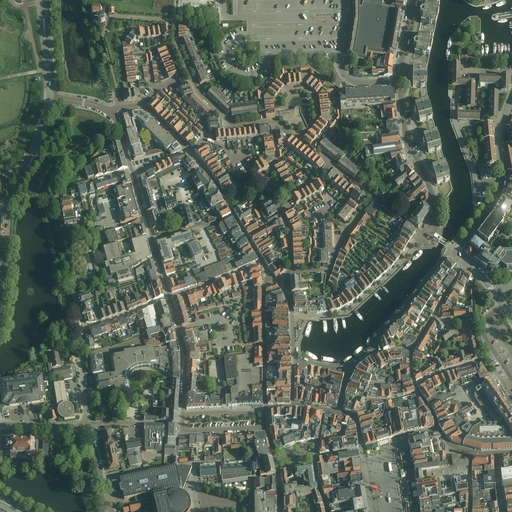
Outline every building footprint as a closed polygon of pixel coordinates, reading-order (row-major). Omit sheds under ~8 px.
[(387,53),(395,9),(395,8),(382,5),(382,0),(362,0),(362,7),(359,7),(359,23),(356,39),(353,56),(366,58),(368,50),(387,53)] [(421,18),(421,22),(435,25),(439,6),(425,3),(424,7),(422,7),(422,9),(422,10),(420,11),(420,13),(421,15),(420,17),(421,18)] [(215,14),(216,6),(208,6),(208,7),(203,6),(203,7),(199,7),(199,6),(190,6),(190,13),(215,14)] [(93,24),(98,24),(98,23),(97,23),(97,22),(97,21),(97,20),(98,19),(99,18),(100,17),(101,17),(101,14),(101,7),(92,7),(92,8),(91,8),(92,11),(93,14),(92,14),(92,20),(93,24)] [(352,22),(349,38),(356,39),(359,23),(359,7),(352,7),(352,22)] [(395,8),(395,9),(387,53),(393,54),(394,51),(395,46),(396,47),(401,17),(402,12),(401,12),(401,10),(395,9),(395,8)] [(102,17),(101,17),(100,17),(99,18),(98,19),(97,20),(97,21),(97,22),(97,23),(98,23),(98,24),(98,25),(99,25),(100,26),(101,26),(102,26),(103,26),(104,26),(105,25),(106,24),(106,23),(107,23),(107,22),(107,21),(107,20),(106,19),(105,18),(104,17),(103,17),(102,17)] [(168,27),(160,28),(161,36),(170,35),(168,27)] [(145,30),(137,31),(138,38),(138,39),(146,38),(145,30)] [(129,33),(126,37),(133,42),(136,38),(131,34),(129,33)] [(427,56),(429,57),(433,37),(418,34),(417,38),(416,39),(415,41),(414,43),(414,44),(414,46),(414,47),(414,49),(415,50),(414,54),(415,54),(423,55),(427,56)] [(123,41),(125,43),(130,47),(133,42),(126,37),(123,41)] [(182,41),(181,41),(183,46),(188,44),(187,42),(190,40),(189,38),(182,38),(182,41)] [(347,55),(353,56),(356,39),(349,38),(346,53),(347,53),(347,55)] [(183,46),(186,51),(196,47),(194,42),(191,43),(190,40),(187,42),(188,44),(183,46)] [(157,49),(159,54),(167,51),(165,46),(157,49)] [(186,51),(188,56),(198,52),(196,47),(186,51)] [(130,48),(123,49),(124,57),(133,56),(132,48),(130,48)] [(159,54),(161,59),(169,56),(167,51),(159,54)] [(188,56),(190,61),(200,56),(198,52),(188,56)] [(161,59),(163,64),(171,60),(169,56),(161,59)] [(190,61),(192,65),(202,61),(200,56),(190,61)] [(163,64),(165,69),(173,65),(171,60),(163,64)] [(192,65),(194,70),(204,66),(202,61),(192,65)] [(165,69),(167,73),(175,70),(173,65),(165,69)] [(194,70),(196,75),(206,71),(204,66),(194,70)] [(426,88),(426,69),(425,69),(421,69),(415,69),(413,69),(413,75),(413,77),(410,77),(410,76),(410,80),(410,79),(413,79),(412,87),(417,87),(421,88),(426,88)] [(177,75),(175,70),(167,73),(169,78),(177,75)] [(196,75),(198,80),(208,75),(206,71),(196,75)] [(306,74),(301,75),(302,82),(304,82),(305,82),(310,76),(307,75),(307,74),(306,74)] [(210,80),(208,75),(198,80),(200,85),(207,82),(209,81),(210,80)] [(310,76),(305,82),(304,83),(308,87),(314,80),(310,76)] [(501,85),(500,92),(508,93),(508,87),(510,87),(510,84),(510,76),(501,76),(501,77),(501,85)] [(277,80),(274,84),(281,90),(284,86),(277,80)] [(314,80),(308,87),(312,90),(318,83),(314,80)] [(318,83),(312,90),(316,93),(322,86),(318,83)] [(178,88),(180,94),(190,89),(187,84),(184,86),(178,88)] [(274,84),(271,88),(277,94),(281,90),(274,84)] [(207,95),(210,98),(218,90),(214,87),(207,95)] [(271,88),(267,92),(273,97),(274,98),(277,94),(271,88)] [(367,107),(383,106),(395,104),(393,88),(345,91),(345,95),(339,96),(341,111),(367,110),(367,107)] [(190,89),(180,94),(182,98),(191,94),(190,89)] [(139,90),(131,91),(132,100),(141,99),(140,95),(139,90)] [(218,90),(210,98),(214,102),(222,94),(218,90)] [(124,101),(132,100),(131,91),(123,93),(124,101)] [(267,92),(264,97),(264,100),(272,99),(272,98),(273,97),(267,92)] [(191,94),(182,98),(186,103),(193,96),(191,94)] [(222,94),(214,102),(218,106),(226,98),(222,94)] [(186,103),(190,106),(198,99),(194,95),(193,96),(186,103)] [(159,104),(153,98),(147,105),(153,110),(159,104)] [(226,98),(218,106),(222,109),(228,103),(229,101),(226,98)] [(190,106),(194,110),(202,102),(198,99),(190,106)] [(427,120),(432,119),(427,101),(414,104),(416,108),(417,112),(414,112),(415,115),(417,115),(420,122),(423,121),(427,120)] [(194,110),(198,114),(206,106),(202,102),(194,110)] [(228,103),(222,109),(227,115),(229,113),(231,113),(230,106),(228,103)] [(165,110),(159,104),(153,110),(159,116),(165,110)] [(201,117),(203,115),(209,109),(206,106),(198,114),(201,117)] [(203,115),(206,118),(213,117),(213,114),(213,113),(209,109),(203,115)] [(169,113),(165,110),(159,116),(162,120),(169,113)] [(266,114),(266,115),(266,119),(275,118),(274,110),(265,111),(268,111),(268,114),(266,114)] [(134,161),(136,160),(146,158),(145,155),(142,156),(141,151),(143,151),(142,149),(140,150),(139,146),(141,146),(141,144),(139,145),(138,141),(140,141),(139,139),(137,140),(136,136),(138,136),(138,134),(136,134),(135,131),(137,130),(136,129),(134,129),(134,126),(136,125),(135,124),(133,125),(132,121),(137,119),(141,122),(139,124),(140,125),(142,123),(144,125),(141,128),(143,130),(145,129),(148,132),(146,134),(148,136),(150,134),(153,137),(151,139),(153,141),(155,139),(158,142),(156,144),(158,146),(160,144),(165,149),(163,150),(166,152),(168,150),(171,147),(173,149),(177,145),(152,119),(142,111),(134,112),(132,112),(121,115),(126,132),(125,133),(129,149),(130,148),(134,161)] [(172,117),(169,113),(162,120),(166,123),(172,117)] [(330,115),(322,115),(323,117),(322,118),(328,123),(330,120),(330,115)] [(178,122),(172,117),(166,123),(172,129),(178,122)] [(328,123),(322,118),(321,118),(318,121),(325,127),(328,123)] [(318,121),(315,125),(322,131),(325,127),(318,121)] [(184,128),(178,122),(172,129),(178,135),(184,128)] [(384,132),(388,131),(399,131),(398,126),(397,122),(386,123),(387,130),(384,130),(383,131),(384,131),(384,132)] [(492,124),(482,125),(484,139),(485,139),(494,138),(492,124)] [(315,125),(312,129),(319,134),(322,131),(315,125)] [(260,136),(266,135),(269,135),(268,126),(259,127),(259,128),(260,131),(260,136)] [(184,128),(178,135),(182,138),(188,132),(184,128)] [(312,129),(306,136),(313,142),(319,134),(312,129)] [(279,145),(284,144),(290,136),(288,135),(287,137),(282,133),(282,131),(275,131),(276,142),(278,142),(279,145)] [(182,138),(184,141),(188,144),(194,137),(191,134),(188,132),(182,138)] [(435,151),(441,150),(436,132),(423,135),(424,140),(425,143),(423,143),(423,146),(424,146),(426,146),(428,153),(432,152),(435,151)] [(381,135),(379,135),(379,138),(381,138),(382,146),(401,143),(399,135),(389,136),(383,137),(381,137),(381,135)] [(290,136),(284,144),(288,147),(294,140),(290,136)] [(310,146),(312,143),(313,142),(306,136),(303,140),(310,146)] [(318,148),(322,151),(329,142),(325,139),(318,148)] [(294,140),(288,147),(292,151),(298,143),(294,140)] [(274,150),(273,142),(264,143),(265,151),(274,150)] [(322,151),(327,154),(333,145),(329,142),(322,151)] [(114,149),(115,155),(123,153),(120,143),(111,145),(112,149),(114,149)] [(302,146),(298,143),(292,151),(296,154),(302,146)] [(373,156),(382,155),(390,154),(402,151),(401,143),(382,146),(372,147),(365,148),(365,149),(366,157),(373,156)] [(209,144),(195,153),(198,156),(211,149),(209,144)] [(180,149),(177,145),(173,149),(171,147),(168,150),(171,155),(180,151),(180,149)] [(327,154),(331,157),(337,149),(333,145),(327,154)] [(302,146),(296,154),(300,157),(306,149),(302,146)] [(211,149),(198,156),(202,160),(208,156),(211,154),(212,153),(211,148),(211,149)] [(306,149),(300,157),(304,160),(310,152),(306,149)] [(331,157),(335,161),(341,152),(337,149),(331,157)] [(98,155),(97,151),(89,159),(92,161),(98,155)] [(202,160),(204,163),(214,158),(213,155),(216,154),(215,151),(212,153),(211,154),(208,156),(202,160)] [(392,160),(395,159),(403,156),(402,151),(390,154),(382,155),(384,155),(385,157),(390,156),(392,160)] [(310,152),(304,160),(308,163),(314,156),(310,152)] [(335,161),(339,164),(344,157),(346,155),(341,152),(335,161)] [(123,153),(115,155),(112,156),(113,159),(109,160),(110,165),(125,161),(123,153)] [(177,157),(171,159),(174,166),(174,167),(175,167),(179,165),(179,163),(183,162),(184,163),(183,164),(187,169),(189,167),(192,170),(196,166),(194,163),(191,160),(190,159),(186,154),(177,157)] [(495,154),(486,155),(487,164),(496,163),(495,154)] [(314,156),(308,163),(312,167),(318,159),(314,156)] [(396,162),(398,167),(406,163),(403,156),(395,159),(392,160),(394,163),(396,162)] [(337,166),(341,169),(348,160),(344,157),(339,164),(337,166)] [(98,161),(100,166),(100,168),(102,167),(107,166),(108,169),(111,168),(110,165),(109,160),(108,158),(100,160),(98,161)] [(204,163),(207,167),(216,162),(220,161),(219,160),(218,158),(215,160),(214,158),(204,163)] [(153,168),(153,169),(156,174),(155,174),(156,175),(174,166),(171,159),(169,160),(153,168)] [(318,159),(312,167),(316,170),(318,168),(320,165),(322,162),(318,159)] [(265,160),(258,164),(262,171),(269,167),(267,164),(265,160)] [(341,169),(345,172),(352,163),(348,160),(341,169)] [(127,168),(125,161),(110,165),(111,168),(112,173),(127,168)] [(283,166),(281,161),(273,166),(276,170),(283,166)] [(216,162),(207,167),(210,172),(219,166),(216,162)] [(345,172),(349,175),(356,167),(352,163),(345,172)] [(395,175),(397,178),(410,168),(406,163),(398,167),(396,168),(399,172),(395,175)] [(447,181),(450,181),(445,163),(432,166),(434,174),(432,175),(432,174),(431,175),(432,178),(433,177),(432,177),(435,177),(437,184),(439,184),(445,182),(447,181)] [(262,171),(258,164),(250,168),(252,170),(255,176),(262,171)] [(95,178),(103,176),(101,171),(103,171),(102,167),(100,168),(100,166),(92,168),(95,178)] [(103,176),(112,173),(111,168),(108,169),(107,166),(102,167),(103,171),(101,171),(103,176)] [(219,166),(210,172),(213,175),(220,171),(219,168),(221,167),(220,166),(219,166)] [(283,166),(276,170),(278,175),(286,170),(283,166)] [(360,170),(356,167),(349,175),(353,179),(360,170)] [(88,180),(94,178),(91,168),(85,170),(87,176),(86,177),(86,179),(87,179),(88,180)] [(141,175),(137,177),(138,181),(139,181),(140,184),(139,184),(141,190),(142,192),(151,189),(152,189),(150,189),(149,188),(148,182),(147,182),(147,181),(149,179),(149,180),(154,177),(154,175),(155,174),(156,174),(153,169),(153,168),(151,170),(150,169),(145,172),(146,172),(141,175)] [(404,182),(406,180),(414,174),(410,168),(397,178),(393,181),(397,187),(398,186),(404,181),(404,182)] [(183,169),(176,174),(178,178),(185,173),(183,169)] [(220,171),(213,175),(216,181),(225,175),(223,173),(225,172),(223,169),(220,171)] [(192,176),(191,176),(194,183),(195,182),(196,184),(195,185),(198,190),(211,182),(208,179),(207,178),(203,173),(200,170),(192,176)] [(286,170),(278,175),(281,179),(289,175),(286,170)] [(331,171),(326,178),(332,183),(337,177),(338,176),(331,171)] [(128,173),(120,176),(122,181),(130,179),(128,173)] [(408,187),(411,184),(414,182),(415,182),(416,181),(415,181),(418,178),(414,173),(414,174),(406,180),(409,183),(405,186),(407,188),(408,187)] [(225,176),(225,175),(216,181),(220,186),(230,180),(229,178),(228,178),(226,175),(225,176)] [(289,175),(281,179),(285,186),(293,182),(289,175)] [(120,176),(112,178),(114,185),(121,182),(122,182),(122,181),(120,176)] [(341,180),(337,177),(332,183),(330,185),(334,188),(341,180)] [(112,178),(104,181),(106,188),(114,185),(112,178)] [(411,184),(408,187),(413,191),(415,189),(422,183),(418,178),(415,181),(416,181),(415,182),(414,182),(411,184)] [(122,187),(131,184),(132,184),(130,179),(122,181),(122,182),(121,182),(122,186),(122,187)] [(232,182),(230,180),(220,186),(223,191),(231,186),(229,184),(232,182)] [(345,183),(341,180),(334,188),(338,191),(345,183)] [(97,190),(106,188),(104,181),(95,184),(97,190)] [(319,181),(312,185),(317,193),(324,189),(319,181)] [(211,182),(197,190),(198,192),(202,190),(206,198),(205,198),(206,198),(217,192),(211,182)] [(349,186),(345,183),(338,191),(342,194),(344,192),(349,186)] [(413,191),(399,201),(404,205),(416,200),(416,199),(421,197),(427,195),(427,194),(422,183),(415,189),(413,191)] [(120,224),(141,218),(138,207),(137,207),(134,196),(135,196),(131,184),(122,187),(122,186),(114,188),(115,189),(118,200),(117,201),(120,212),(117,213),(120,224)] [(91,185),(86,186),(89,198),(91,197),(92,200),(96,199),(95,196),(93,187),(92,185),(91,185)] [(312,185),(308,188),(312,196),(317,193),(312,185)] [(351,192),(353,190),(354,189),(349,185),(349,186),(344,192),(348,195),(351,192)] [(85,187),(78,189),(80,196),(82,203),(83,202),(83,201),(85,201),(84,197),(88,196),(85,187)] [(308,188),(303,190),(308,198),(312,196),(308,188)] [(67,192),(63,197),(63,199),(70,198),(72,198),(71,197),(78,195),(79,197),(80,196),(78,189),(70,191),(67,192)] [(142,192),(144,199),(155,196),(153,196),(151,189),(142,192)] [(303,190),(299,193),(303,201),(308,198),(303,190)] [(351,198),(355,201),(357,203),(362,196),(355,190),(355,192),(353,194),(350,197),(351,198)] [(206,198),(201,201),(207,212),(211,209),(224,202),(223,202),(221,198),(220,196),(217,192),(206,198)] [(299,193),(292,197),(296,205),(303,201),(299,193)] [(511,196),(505,193),(503,199),(511,204),(511,203),(511,196)] [(423,202),(424,204),(430,203),(427,194),(427,195),(421,197),(422,199),(420,200),(421,203),(423,202)] [(155,196),(144,199),(146,206),(156,202),(155,196)] [(169,198),(172,208),(178,207),(175,197),(170,199),(169,198)] [(169,198),(164,199),(167,210),(172,208),(169,198)] [(273,206),(269,198),(265,200),(261,203),(265,210),(273,206)] [(62,207),(73,205),(78,204),(77,201),(70,203),(70,199),(61,200),(62,207)] [(499,206),(494,212),(504,218),(506,214),(507,215),(508,213),(508,214),(509,212),(510,210),(509,210),(511,204),(503,199),(499,206)] [(351,201),(348,206),(354,211),(358,207),(356,205),(353,203),(351,201)] [(364,213),(368,215),(374,218),(383,207),(374,201),(364,213)] [(156,202),(146,206),(147,212),(157,210),(155,203),(157,203),(156,202)] [(227,208),(224,202),(211,209),(211,210),(215,208),(217,212),(218,211),(219,213),(227,208)] [(422,204),(418,209),(427,215),(428,215),(427,215),(431,210),(430,203),(424,204),(424,205),(422,204)] [(346,204),(343,208),(351,215),(354,211),(348,206),(346,204)] [(63,213),(76,211),(77,211),(77,208),(73,209),(73,205),(62,207),(63,213)] [(277,213),(273,206),(265,210),(269,217),(277,213)] [(241,207),(234,210),(237,217),(249,210),(248,208),(243,210),(241,207)] [(231,214),(227,208),(219,213),(222,219),(231,214)] [(343,208),(339,212),(348,219),(351,215),(343,208)] [(293,209),(284,214),(288,220),(295,216),(294,213),(295,213),(293,209)] [(418,209),(413,217),(422,223),(427,215),(418,209)] [(158,210),(148,213),(153,229),(155,229),(155,230),(160,228),(164,227),(158,210)] [(250,212),(249,210),(237,217),(241,223),(250,217),(251,217),(249,213),(250,212)] [(63,213),(64,220),(77,218),(76,215),(76,211),(63,213)] [(345,223),(348,219),(339,212),(336,216),(345,223)] [(481,230),(477,234),(488,242),(494,235),(498,238),(502,233),(498,230),(504,222),(493,214),(490,218),(489,218),(489,219),(486,223),(484,225),(481,229),(481,230)] [(288,220),(291,225),(298,221),(295,216),(288,220)] [(77,218),(64,220),(65,226),(72,225),(73,230),(80,229),(78,221),(85,220),(84,217),(77,218)] [(252,220),(250,217),(241,223),(244,228),(248,225),(247,223),(252,220)] [(422,223),(413,217),(411,220),(406,217),(405,219),(418,228),(421,223),(422,223)] [(105,233),(105,234),(109,245),(124,240),(128,239),(128,242),(146,236),(144,227),(142,218),(141,218),(136,220),(137,222),(123,227),(114,230),(105,233)] [(219,227),(224,236),(228,233),(229,233),(238,228),(235,222),(232,218),(231,218),(220,225),(219,227)] [(277,230),(284,227),(281,219),(277,221),(275,224),(277,230)] [(395,228),(398,229),(399,230),(412,238),(416,231),(412,227),(407,223),(401,219),(395,228)] [(256,221),(249,225),(253,231),(258,228),(256,225),(258,224),(256,221)] [(298,221),(291,225),(293,230),(300,226),(301,226),(298,221)] [(272,233),(275,231),(277,230),(275,224),(269,227),(272,233)] [(248,225),(244,228),(247,234),(253,231),(249,225),(248,225)] [(355,225),(353,229),(358,232),(362,235),(364,232),(360,229),(355,225)] [(293,238),(302,237),(301,228),(300,226),(293,230),(294,232),(292,232),(293,238)] [(94,235),(104,232),(103,227),(93,230),(92,230),(94,235)] [(238,228),(229,233),(231,238),(229,239),(230,242),(233,246),(237,243),(239,241),(242,239),(239,234),(241,233),(238,228)] [(394,233),(398,235),(398,236),(399,238),(409,243),(412,238),(399,230),(398,229),(396,234),(394,233)] [(163,264),(171,262),(173,261),(169,249),(191,242),(194,242),(191,232),(170,238),(171,241),(167,242),(167,240),(157,243),(163,264)] [(259,239),(262,237),(259,232),(250,237),(253,243),(259,239)] [(396,234),(391,241),(396,244),(397,242),(406,248),(409,243),(399,238),(398,236),(398,235),(396,234)] [(353,239),(348,235),(346,239),(353,246),(357,243),(353,239)] [(476,251),(471,258),(474,260),(486,269),(487,268),(488,269),(490,270),(492,270),(494,270),(495,270),(496,270),(498,269),(499,268),(500,267),(501,266),(506,270),(511,269),(511,253),(503,254),(498,250),(494,255),(484,247),(483,247),(485,244),(476,237),(475,239),(475,238),(471,244),(469,246),(470,246),(476,251)] [(118,244),(104,248),(108,263),(105,264),(106,269),(109,268),(111,276),(116,274),(118,280),(131,277),(129,269),(141,262),(147,260),(146,259),(147,259),(146,259),(151,258),(146,243),(147,242),(146,238),(131,242),(134,254),(122,257),(118,244)] [(263,242),(255,246),(258,250),(270,242),(267,238),(263,242)] [(238,249),(241,252),(250,247),(248,245),(245,239),(243,240),(240,241),(240,242),(241,244),(236,247),(237,249),(238,249)] [(353,246),(346,239),(344,244),(350,250),(353,246)] [(188,246),(194,260),(204,255),(202,252),(197,242),(188,246)] [(270,242),(258,250),(260,254),(268,249),(272,246),(270,242)] [(396,244),(394,247),(395,247),(403,252),(406,248),(397,242),(396,244)] [(347,254),(350,249),(344,244),(341,248),(347,254)] [(387,248),(388,249),(391,252),(399,258),(400,257),(403,252),(395,247),(394,247),(390,245),(389,247),(388,248),(387,248)] [(467,255),(471,258),(476,251),(470,246),(469,247),(466,251),(465,251),(464,253),(465,254),(467,255)] [(242,251),(241,252),(242,255),(243,255),(245,258),(247,257),(248,258),(254,255),(251,250),(250,247),(242,251)] [(387,256),(395,263),(399,258),(391,252),(388,249),(387,248),(385,250),(383,249),(381,251),(383,253),(387,256)] [(270,251),(268,249),(260,254),(262,258),(272,251),(272,250),(270,251)] [(273,252),(272,251),(262,258),(265,261),(273,256),(271,254),(273,252)] [(380,252),(377,255),(392,268),(395,263),(387,256),(385,258),(384,257),(385,256),(380,252)] [(276,257),(276,254),(265,261),(269,267),(277,263),(280,261),(281,256),(276,257)] [(241,260),(225,266),(228,273),(237,270),(257,261),(254,255),(248,258),(247,257),(241,260)] [(381,262),(379,264),(380,264),(379,264),(386,272),(391,268),(392,268),(377,255),(375,257),(381,262)] [(301,266),(303,266),(302,256),(293,257),(294,267),(295,266),(301,266)] [(448,258),(442,266),(449,271),(448,272),(454,277),(456,275),(456,270),(455,269),(453,272),(451,270),(453,267),(455,268),(456,268),(457,265),(448,258)] [(337,259),(335,266),(341,268),(343,261),(337,259)] [(371,263),(375,267),(382,276),(386,272),(379,264),(380,264),(377,261),(375,259),(371,263)] [(135,270),(136,276),(147,273),(156,270),(153,260),(142,263),(142,266),(135,270)] [(369,261),(367,262),(370,265),(368,267),(370,270),(378,279),(382,276),(375,267),(371,263),(369,261)] [(171,262),(163,264),(166,276),(175,273),(171,262)] [(223,262),(204,270),(205,273),(208,281),(228,273),(225,266),(223,262)] [(269,267),(272,272),(276,270),(275,269),(277,268),(274,265),(275,264),(277,263),(269,267)] [(369,270),(367,272),(375,282),(378,279),(370,270),(368,267),(365,264),(363,267),(366,270),(367,269),(369,270)] [(253,288),(261,287),(261,279),(260,266),(248,270),(249,272),(243,274),(243,273),(238,275),(241,284),(243,283),(244,282),(246,282),(250,281),(253,281),(253,288)] [(442,266),(440,270),(446,275),(447,274),(452,278),(454,279),(454,277),(448,272),(449,271),(442,266)] [(362,274),(364,275),(371,285),(375,282),(367,272),(363,269),(361,271),(359,269),(358,270),(360,272),(362,274)] [(462,269),(460,276),(468,281),(470,278),(472,280),(473,277),(471,275),(462,269)] [(144,278),(144,281),(149,279),(158,277),(156,270),(147,273),(148,277),(144,278)] [(440,270),(433,278),(437,281),(437,280),(441,283),(443,280),(446,282),(444,285),(446,287),(448,288),(453,280),(449,277),(447,279),(445,278),(447,275),(446,275),(440,270)] [(208,281),(205,273),(199,275),(197,271),(193,273),(195,277),(195,276),(198,285),(208,281)] [(333,271),(331,276),(334,278),(337,280),(340,274),(338,273),(333,271)] [(175,273),(166,276),(168,281),(173,280),(177,279),(180,277),(179,272),(175,273)] [(188,277),(183,278),(184,281),(186,289),(193,286),(196,285),(195,279),(194,277),(190,278),(190,276),(189,274),(187,274),(188,277),(187,277),(188,277)] [(357,274),(352,279),(354,281),(364,292),(368,289),(360,278),(359,276),(358,276),(357,274)] [(359,276),(360,278),(368,289),(371,285),(364,275),(362,274),(359,276)] [(300,279),(300,275),(299,275),(290,275),(290,279),(292,294),(301,291),(308,290),(307,285),(299,286),(298,279),(300,279)] [(217,284),(213,286),(217,295),(217,296),(222,294),(221,292),(228,290),(228,289),(232,287),(233,288),(238,287),(235,276),(224,281),(218,284),(217,284)] [(331,276),(330,281),(331,282),(336,285),(338,281),(337,280),(334,278),(331,276)] [(460,276),(457,281),(465,285),(466,282),(468,283),(469,281),(468,281),(460,276)] [(146,287),(148,286),(159,283),(158,277),(149,279),(150,283),(145,284),(146,287)] [(181,282),(177,283),(178,285),(179,291),(186,289),(184,281),(183,278),(180,280),(181,282)] [(350,284),(353,288),(360,296),(364,292),(354,281),(353,280),(352,279),(352,278),(348,281),(347,282),(349,284),(350,284)] [(433,278),(426,287),(434,294),(437,296),(439,291),(437,290),(438,288),(440,290),(444,285),(441,283),(437,280),(437,281),(433,278)] [(457,281),(455,285),(463,289),(465,286),(465,285),(457,281)] [(347,282),(343,285),(346,288),(346,289),(348,291),(355,300),(360,296),(353,288),(350,284),(349,284),(347,282)] [(150,290),(142,293),(143,295),(162,290),(161,287),(159,283),(148,286),(150,290)] [(179,291),(178,285),(170,287),(172,293),(179,291)] [(455,285),(451,292),(459,295),(461,296),(462,294),(461,294),(463,289),(455,285)] [(203,290),(187,294),(188,296),(189,299),(191,306),(197,305),(195,301),(205,298),(212,296),(210,287),(203,290)] [(426,287),(423,291),(432,297),(434,294),(426,287)] [(266,294),(265,298),(282,295),(279,289),(272,291),(266,293),(266,294)] [(346,289),(342,293),(343,294),(351,303),(355,300),(348,291),(346,289)] [(163,296),(162,290),(143,295),(147,303),(163,296)] [(301,291),(292,294),(293,299),(293,308),(293,312),(305,313),(306,304),(306,299),(301,299),(301,291)] [(338,297),(345,307),(351,304),(351,303),(343,294),(342,293),(342,292),(340,291),(338,293),(340,295),(338,297)] [(423,291),(421,294),(429,300),(431,298),(432,299),(431,300),(436,303),(436,302),(438,304),(439,302),(435,299),(434,299),(432,297),(423,291)] [(128,311),(133,309),(129,300),(128,298),(127,294),(125,295),(126,299),(124,300),(125,302),(128,311)] [(132,296),(133,296),(133,298),(138,307),(142,305),(138,296),(137,294),(132,296)] [(142,294),(138,296),(142,305),(147,303),(143,295),(142,294)] [(421,294),(418,298),(427,304),(430,306),(435,309),(437,305),(432,302),(430,304),(428,302),(429,300),(421,294)] [(78,297),(80,305),(89,303),(90,303),(91,303),(89,295),(83,296),(78,297)] [(330,296),(330,299),(330,300),(331,299),(333,303),(337,310),(340,309),(345,307),(338,297),(337,296),(335,297),(338,300),(334,303),(332,295),(330,296)] [(133,296),(128,298),(129,300),(133,309),(138,307),(133,298),(133,296)] [(307,313),(312,313),(317,314),(318,314),(318,302),(324,300),(324,296),(318,297),(318,300),(311,302),(311,303),(306,304),(305,313),(307,313)] [(447,297),(445,301),(451,304),(454,305),(456,305),(456,306),(458,300),(457,300),(447,297)] [(418,298),(415,302),(424,308),(426,310),(427,308),(429,309),(430,306),(427,304),(418,298)] [(327,300),(327,303),(329,308),(330,312),(337,310),(333,303),(331,299),(330,300),(330,299),(327,299),(327,300)] [(330,312),(329,308),(327,303),(325,303),(324,300),(318,302),(318,314),(326,313),(330,312)] [(118,302),(115,303),(119,314),(125,312),(122,303),(119,305),(118,302)] [(165,302),(152,307),(156,320),(164,317),(169,316),(165,302)] [(415,302),(411,309),(421,314),(424,310),(427,312),(424,317),(429,319),(435,309),(430,306),(429,309),(427,308),(426,310),(424,308),(415,302)] [(84,315),(92,314),(90,303),(89,303),(80,305),(82,316),(84,315)] [(113,307),(110,308),(113,316),(119,314),(115,303),(112,304),(113,307)] [(106,306),(103,307),(107,318),(113,316),(110,308),(107,309),(106,306)] [(98,312),(98,315),(100,320),(100,321),(107,318),(103,307),(100,308),(101,311),(98,312)] [(152,307),(147,309),(152,326),(158,324),(156,320),(152,307)] [(147,309),(141,311),(144,318),(146,327),(147,327),(152,326),(147,309)] [(411,309),(404,317),(416,324),(421,314),(411,309)] [(136,313),(138,320),(139,322),(144,320),(144,318),(141,311),(136,313)] [(93,314),(92,314),(84,315),(86,323),(91,323),(96,322),(96,321),(93,314)] [(131,315),(125,318),(128,325),(128,324),(132,323),(133,325),(134,324),(134,323),(131,315)] [(164,317),(156,320),(158,324),(159,328),(160,328),(161,331),(173,328),(169,316),(164,317)] [(399,322),(399,323),(403,327),(406,325),(411,328),(414,323),(416,324),(404,317),(399,323),(399,322)] [(125,318),(117,321),(121,330),(122,330),(121,327),(128,325),(125,318)] [(261,318),(252,319),(253,324),(253,329),(262,329),(261,318)] [(438,320),(436,318),(432,322),(436,326),(441,330),(444,327),(438,320)] [(117,321),(113,322),(118,336),(119,338),(123,336),(121,330),(117,321)] [(113,322),(109,323),(113,334),(113,333),(115,333),(116,336),(118,336),(113,322)] [(436,326),(432,322),(428,329),(433,332),(436,326)] [(109,323),(105,325),(107,334),(109,338),(110,338),(109,336),(113,335),(113,334),(109,323)] [(411,336),(411,337),(406,334),(409,331),(405,328),(403,327),(399,323),(395,326),(401,332),(399,334),(401,335),(400,335),(405,340),(407,342),(407,343),(410,345),(410,346),(413,345),(419,336),(416,334),(414,338),(411,336)] [(400,339),(403,342),(404,340),(404,341),(405,340),(400,335),(401,335),(399,334),(401,332),(395,326),(389,331),(387,334),(384,337),(385,340),(386,339),(387,342),(389,349),(395,347),(392,340),(395,337),(398,340),(400,339)] [(100,327),(95,329),(98,337),(99,340),(101,340),(100,336),(101,336),(102,339),(104,338),(103,335),(102,335),(100,327)] [(147,334),(145,335),(148,343),(155,341),(155,339),(166,336),(166,337),(175,335),(175,334),(173,328),(161,331),(160,328),(159,328),(158,329),(149,331),(148,331),(146,332),(147,334)] [(433,332),(428,329),(424,335),(430,338),(434,341),(437,337),(433,334),(434,333),(433,332)] [(184,336),(187,348),(195,346),(196,349),(206,347),(205,343),(208,342),(208,335),(207,330),(202,332),(199,332),(198,332),(198,333),(197,333),(184,336)] [(445,341),(452,337),(448,331),(440,337),(441,339),(442,338),(445,341)] [(449,361),(441,363),(441,364),(442,365),(444,368),(444,369),(472,361),(478,359),(473,333),(460,335),(452,338),(454,344),(462,341),(463,341),(464,346),(469,345),(471,353),(465,355),(466,356),(464,357),(463,352),(457,354),(458,356),(449,359),(449,361)] [(173,375),(173,379),(180,379),(180,373),(180,365),(180,358),(180,353),(179,350),(175,335),(166,337),(165,338),(166,344),(170,344),(171,354),(169,354),(169,352),(167,352),(167,351),(161,352),(161,349),(146,352),(145,349),(136,351),(136,353),(119,356),(119,357),(116,358),(116,357),(113,357),(114,360),(114,362),(113,362),(115,375),(98,378),(99,384),(96,384),(97,391),(115,388),(116,394),(127,392),(125,387),(124,383),(125,378),(126,374),(129,371),(133,368),(137,366),(141,365),(145,365),(149,365),(153,366),(157,366),(161,368),(164,369),(168,371),(171,373),(173,375)] [(145,335),(142,337),(145,349),(146,352),(161,349),(159,340),(155,341),(148,343),(145,335)] [(430,338),(424,335),(422,338),(430,343),(430,344),(432,342),(429,340),(430,338)] [(267,343),(267,347),(289,346),(289,338),(274,339),(274,338),(272,338),(272,337),(267,337),(267,343)] [(389,349),(387,342),(386,339),(385,340),(384,337),(380,341),(383,351),(389,349)] [(430,343),(422,338),(419,344),(425,347),(426,345),(428,346),(430,343)] [(86,350),(101,348),(100,344),(96,345),(96,343),(94,344),(93,340),(92,340),(86,341),(85,341),(86,350)] [(187,348),(189,355),(199,354),(206,353),(210,353),(212,353),(210,342),(208,342),(205,343),(206,347),(196,349),(195,346),(187,348)] [(435,355),(441,345),(439,343),(432,354),(435,355)] [(425,347),(419,344),(415,351),(421,353),(424,349),(425,350),(427,348),(425,347)] [(255,349),(254,359),(254,365),(255,365),(262,365),(262,360),(262,359),(262,348),(255,349)] [(424,354),(421,353),(415,351),(414,351),(413,357),(422,359),(426,360),(428,358),(425,358),(425,357),(423,357),(424,354)] [(267,359),(267,364),(272,363),(274,363),(277,363),(277,362),(281,359),(281,358),(286,358),(290,358),(290,353),(281,353),(281,352),(279,352),(279,353),(268,353),(267,359)] [(401,352),(389,353),(391,359),(392,358),(392,359),(393,359),(394,361),(397,361),(398,361),(401,361),(401,352)] [(72,375),(70,367),(61,369),(58,353),(50,355),(52,363),(48,364),(50,375),(54,374),(55,378),(61,377),(62,381),(71,379),(70,375),(72,375)] [(378,355),(378,356),(383,365),(383,364),(387,363),(389,368),(394,367),(397,365),(397,363),(398,362),(398,361),(397,361),(394,361),(393,359),(392,359),(392,358),(391,359),(389,353),(384,354),(378,356),(378,355)] [(189,355),(189,362),(196,362),(199,362),(199,354),(189,355)] [(102,355),(90,357),(91,363),(101,361),(103,361),(102,355)] [(249,355),(235,356),(236,369),(237,386),(237,390),(238,400),(238,406),(253,405),(252,390),(249,391),(249,386),(262,386),(262,368),(255,368),(255,365),(254,365),(251,365),(249,365),(249,355)] [(224,388),(224,390),(225,391),(230,390),(232,407),(238,406),(238,400),(237,390),(237,386),(236,369),(235,356),(224,358),(227,388),(224,388)] [(373,358),(380,370),(381,369),(384,367),(383,364),(383,365),(378,356),(373,358)] [(418,366),(418,363),(421,364),(422,359),(413,357),(412,365),(418,366)] [(370,359),(361,365),(368,371),(369,369),(375,373),(376,373),(378,375),(378,376),(383,377),(384,372),(383,371),(381,369),(380,370),(373,358),(370,360),(370,359)] [(438,360),(436,358),(433,362),(434,363),(438,369),(439,371),(444,369),(444,368),(442,365),(441,364),(441,363),(438,360)] [(430,363),(427,365),(431,373),(438,369),(434,363),(431,364),(430,363)] [(267,365),(267,375),(290,375),(290,371),(290,364),(274,364),(267,365)] [(399,366),(400,371),(400,372),(404,371),(404,377),(409,376),(410,376),(409,371),(409,365),(408,365),(403,365),(401,365),(399,364),(398,365),(398,366),(399,366)] [(489,377),(480,364),(465,368),(468,377),(470,383),(489,377)] [(361,365),(356,370),(366,375),(372,377),(371,378),(375,379),(376,380),(378,376),(378,375),(376,373),(375,373),(369,369),(368,371),(361,365)] [(431,373),(427,365),(424,367),(425,369),(422,371),(422,372),(425,376),(431,373)] [(299,385),(300,378),(303,379),(305,379),(305,380),(307,380),(308,368),(295,367),(295,380),(295,385),(299,385)] [(310,387),(311,382),(313,383),(315,369),(308,368),(307,380),(305,380),(304,386),(310,387)] [(311,382),(310,387),(317,388),(322,370),(317,370),(315,369),(313,383),(312,383),(311,382)] [(322,370),(317,388),(324,391),(329,372),(322,370)] [(356,371),(353,376),(369,382),(370,383),(370,382),(369,382),(371,379),(374,380),(375,379),(371,378),(372,377),(366,375),(356,370),(356,371)] [(418,373),(418,370),(413,371),(414,375),(416,382),(421,378),(419,374),(418,373)] [(464,383),(464,382),(463,378),(460,370),(456,371),(458,380),(462,379),(462,381),(461,381),(462,384),(464,383)] [(454,371),(449,373),(451,378),(452,381),(453,382),(454,385),(458,383),(454,371)] [(324,391),(325,391),(327,384),(332,385),(334,380),(342,382),(344,376),(329,372),(324,391)] [(444,375),(449,387),(454,385),(453,382),(452,381),(451,378),(449,373),(444,375)] [(267,375),(266,383),(271,383),(271,382),(290,382),(290,375),(267,375)] [(441,384),(441,385),(446,382),(443,375),(438,377),(441,384)] [(353,376),(350,382),(355,384),(365,387),(367,388),(371,389),(371,387),(369,386),(369,387),(368,386),(369,386),(373,387),(373,384),(370,383),(369,382),(353,376)] [(0,384),(3,404),(9,403),(10,407),(40,403),(39,399),(45,398),(42,378),(37,379),(36,377),(28,378),(28,379),(25,380),(24,379),(18,380),(18,381),(14,381),(14,380),(6,381),(6,383),(0,384)] [(438,387),(441,385),(438,377),(431,380),(435,388),(436,389),(438,388),(438,387)] [(341,388),(342,383),(342,382),(334,380),(332,385),(341,388)] [(411,380),(404,381),(404,389),(412,387),(411,380)] [(431,380),(426,383),(430,390),(433,389),(435,388),(431,380)] [(481,450),(493,450),(498,450),(511,449),(511,405),(496,381),(493,383),(491,380),(475,391),(474,398),(481,407),(482,406),(483,407),(485,406),(496,423),(495,424),(480,424),(473,428),(463,444),(462,446),(473,448),(481,450)] [(350,382),(347,389),(361,394),(361,393),(362,393),(364,394),(365,392),(367,392),(370,393),(371,389),(367,388),(365,387),(355,384),(350,382)] [(64,420),(75,419),(73,408),(72,408),(71,407),(70,406),(69,406),(68,405),(67,402),(68,402),(68,396),(66,395),(64,383),(54,384),(57,405),(59,416),(60,416),(61,417),(62,418),(63,418),(64,419),(64,420)] [(418,386),(420,392),(426,389),(427,391),(430,390),(426,383),(424,384),(424,383),(418,386)] [(459,384),(458,383),(454,385),(449,387),(449,391),(455,392),(455,389),(456,389),(457,386),(459,386),(459,384)] [(340,394),(341,388),(332,385),(327,384),(325,391),(333,393),(340,394)] [(381,385),(381,387),(380,389),(384,390),(387,390),(391,390),(391,393),(397,393),(397,385),(392,385),(381,385)] [(187,386),(187,395),(195,395),(195,394),(200,395),(200,391),(197,390),(198,387),(196,386),(195,386),(187,386)] [(262,386),(252,386),(252,390),(253,405),(262,405),(262,386)] [(414,391),(412,387),(403,389),(403,391),(400,391),(400,395),(403,395),(414,392),(414,391)] [(210,399),(209,399),(209,408),(220,407),(220,399),(220,398),(221,398),(220,388),(213,389),(214,398),(210,398),(210,399)] [(310,394),(309,404),(312,404),(313,405),(318,406),(319,406),(320,391),(316,389),(315,396),(314,396),(314,389),(312,388),(310,394)] [(359,398),(361,398),(362,393),(361,393),(361,394),(347,389),(345,395),(359,398)] [(426,389),(420,392),(424,397),(434,392),(434,391),(433,389),(430,390),(427,391),(426,389)] [(169,401),(169,403),(178,403),(178,401),(179,391),(172,391),(167,391),(166,391),(166,399),(167,399),(167,401),(169,401)] [(434,392),(424,397),(426,401),(433,398),(434,398),(437,396),(442,393),(441,391),(437,393),(437,394),(436,395),(434,392)] [(336,409),(338,401),(333,400),(335,394),(333,393),(332,394),(327,393),(326,407),(336,409)] [(433,398),(426,401),(430,406),(430,407),(434,404),(440,400),(438,398),(443,395),(442,393),(437,396),(434,398),(433,398)] [(430,407),(434,412),(447,404),(453,400),(452,398),(450,394),(443,398),(440,400),(434,404),(430,407)] [(209,408),(209,399),(210,399),(210,398),(209,397),(208,397),(207,397),(205,397),(196,397),(196,395),(195,395),(187,395),(186,410),(209,408)] [(418,412),(419,411),(421,411),(427,408),(420,398),(419,398),(417,395),(414,395),(410,396),(411,401),(413,401),(416,400),(418,410),(418,412)] [(344,411),(345,411),(348,402),(349,402),(350,401),(351,401),(351,402),(352,402),(352,401),(353,398),(345,396),(344,410),(344,411)] [(350,413),(356,414),(376,405),(377,401),(365,400),(359,399),(358,403),(354,402),(354,404),(353,404),(353,405),(350,413)] [(391,401),(393,410),(394,414),(394,416),(393,416),(394,419),(395,419),(395,423),(396,425),(398,436),(405,434),(403,424),(402,416),(402,415),(398,400),(391,401)] [(412,408),(413,412),(416,412),(415,412),(416,421),(418,418),(420,415),(419,411),(418,412),(418,410),(416,400),(413,401),(411,401),(409,401),(411,408),(412,408)] [(434,412),(436,416),(450,410),(449,410),(455,406),(455,405),(456,405),(455,403),(453,400),(447,404),(434,412)] [(153,403),(153,408),(155,408),(163,408),(163,410),(162,410),(171,410),(171,415),(177,415),(178,410),(178,409),(178,406),(178,403),(169,403),(169,404),(158,404),(158,403),(157,402),(157,401),(156,401),(155,401),(154,401),(154,402),(153,402),(153,403)] [(356,414),(358,418),(367,416),(367,415),(374,413),(376,412),(378,412),(377,408),(383,406),(383,401),(377,401),(376,405),(356,414)] [(385,410),(386,412),(387,412),(390,426),(391,426),(393,437),(398,436),(396,425),(395,423),(395,419),(394,419),(393,416),(394,416),(394,414),(391,415),(390,410),(393,410),(391,401),(384,401),(386,410),(385,410)] [(436,416),(437,421),(452,415),(458,412),(462,410),(462,409),(459,404),(458,401),(455,403),(456,405),(455,405),(455,406),(449,410),(450,410),(436,416)] [(472,410),(471,409),(474,407),(472,405),(472,403),(464,408),(462,410),(462,409),(462,410),(458,412),(452,415),(437,421),(439,426),(443,424),(448,423),(448,422),(450,421),(459,418),(461,416),(468,412),(472,410)] [(358,418),(360,424),(368,421),(375,419),(375,420),(380,419),(382,418),(383,414),(384,410),(383,406),(377,408),(378,412),(376,412),(374,413),(367,415),(367,416),(358,418)] [(277,409),(277,417),(286,417),(286,408),(277,409)] [(408,414),(402,415),(402,416),(403,424),(409,423),(410,423),(410,421),(411,421),(411,418),(411,417),(410,417),(409,416),(411,416),(411,413),(413,412),(412,408),(411,408),(408,409),(409,410),(409,413),(408,414)] [(268,411),(269,418),(277,417),(277,409),(268,411)] [(297,417),(296,422),(303,422),(305,410),(298,409),(297,417)] [(161,422),(170,422),(170,424),(170,426),(177,426),(177,424),(177,423),(177,415),(171,415),(171,410),(163,410),(162,410),(161,419),(157,419),(157,418),(145,417),(145,413),(143,413),(142,418),(142,419),(142,421),(161,422)] [(303,422),(302,432),(305,433),(305,431),(306,431),(306,428),(309,428),(309,426),(311,411),(305,410),(303,422)] [(472,410),(468,412),(461,416),(465,421),(468,419),(465,414),(472,411),(472,410)] [(323,413),(311,411),(309,426),(316,428),(316,427),(320,428),(323,413)] [(418,418),(416,421),(412,423),(414,432),(424,430),(422,420),(422,416),(424,416),(421,411),(419,411),(420,415),(418,418)] [(384,412),(383,420),(384,420),(385,424),(386,430),(389,439),(393,437),(391,426),(390,426),(387,412),(386,412),(384,412)] [(405,434),(414,432),(412,423),(416,421),(415,412),(416,412),(413,412),(411,413),(411,416),(409,416),(410,417),(411,417),(411,418),(411,421),(410,421),(410,423),(409,423),(403,424),(405,434)] [(325,414),(323,423),(329,423),(329,421),(331,421),(332,416),(325,414)] [(425,419),(422,420),(424,430),(428,429),(433,428),(434,426),(433,419),(430,415),(424,416),(425,419)] [(333,434),(334,433),(335,428),(338,417),(332,416),(331,421),(329,421),(329,423),(323,423),(321,435),(332,436),(333,435),(333,434)] [(439,426),(443,433),(455,427),(460,424),(465,421),(461,416),(459,418),(450,421),(448,422),(448,423),(443,424),(439,426)] [(286,417),(277,417),(269,418),(270,427),(284,427),(284,421),(285,421),(285,419),(286,417)] [(336,433),(338,433),(343,418),(338,417),(335,428),(334,433),(336,433)] [(344,427),(347,427),(348,427),(349,420),(343,418),(338,433),(340,432),(341,430),(344,431),(344,427)] [(360,424),(361,430),(373,427),(373,423),(379,421),(379,420),(380,420),(380,419),(375,420),(375,419),(368,421),(360,424)] [(377,443),(389,439),(386,430),(385,424),(384,420),(383,420),(380,420),(380,423),(381,425),(380,426),(381,432),(374,434),(377,443)] [(446,437),(455,432),(458,430),(461,429),(467,424),(465,422),(465,423),(465,421),(460,424),(455,427),(443,433),(445,435),(446,437)] [(446,437),(451,441),(457,437),(460,435),(461,435),(463,432),(467,435),(471,428),(467,424),(461,429),(458,430),(455,432),(446,437)] [(166,435),(165,437),(165,439),(174,440),(175,436),(176,437),(177,426),(170,426),(145,425),(145,444),(145,451),(146,452),(162,452),(162,437),(164,437),(164,435),(166,435)] [(361,430),(363,436),(369,435),(371,434),(371,433),(376,432),(375,429),(377,428),(379,427),(379,426),(373,427),(361,430)] [(371,445),(377,443),(374,434),(381,432),(380,426),(379,427),(377,428),(375,429),(376,432),(371,433),(371,434),(369,435),(371,445)] [(102,432),(103,439),(116,436),(116,433),(111,434),(111,431),(111,427),(105,427),(105,431),(102,432)] [(270,427),(271,433),(271,436),(276,435),(276,434),(277,434),(277,431),(279,431),(282,431),(282,430),(284,430),(284,427),(270,427)] [(271,436),(272,444),(273,443),(279,442),(277,436),(281,435),(283,435),(284,430),(282,430),(282,431),(279,431),(277,431),(277,434),(276,434),(276,435),(271,436)] [(320,440),(320,442),(332,442),(332,441),(356,437),(355,430),(348,432),(346,432),(346,430),(346,432),(344,433),(342,433),(341,433),(336,434),(334,435),(334,437),(327,437),(321,437),(320,440)] [(460,445),(467,435),(463,432),(461,435),(460,435),(457,437),(451,441),(451,442),(460,445)] [(425,434),(408,438),(410,446),(409,446),(411,452),(431,448),(430,446),(429,442),(432,441),(432,440),(440,438),(437,434),(430,434),(425,434)] [(227,436),(221,437),(222,448),(228,447),(230,447),(230,449),(237,449),(237,448),(239,448),(240,448),(243,448),(246,447),(245,445),(247,445),(247,444),(247,435),(240,436),(233,436),(227,436)] [(273,444),(274,446),(278,451),(280,450),(279,446),(279,445),(280,444),(283,443),(281,435),(277,436),(279,442),(273,443),(272,444),(273,444)] [(365,446),(371,445),(369,435),(363,436),(363,437),(363,438),(365,446)] [(117,438),(116,436),(103,439),(105,445),(113,443),(113,439),(117,438)] [(204,437),(196,438),(196,448),(196,449),(197,449),(197,451),(198,452),(204,452),(204,448),(204,437)] [(211,437),(204,437),(204,448),(212,447),(212,444),(211,437)] [(220,437),(211,437),(212,444),(215,444),(215,450),(212,451),(212,455),(216,454),(221,453),(220,437)] [(285,448),(294,445),(293,437),(282,440),(283,443),(285,448)] [(320,442),(320,443),(329,444),(329,448),(332,448),(345,445),(357,443),(356,438),(356,437),(332,441),(332,442),(320,442)] [(178,451),(178,447),(179,438),(178,438),(178,440),(174,440),(165,439),(164,455),(175,456),(174,458),(173,458),(173,465),(176,464),(178,464),(178,451)] [(179,438),(178,447),(178,451),(186,451),(186,447),(188,447),(189,447),(190,438),(179,438)] [(192,448),(191,462),(196,461),(196,457),(196,451),(197,451),(197,449),(196,449),(196,448),(196,438),(190,438),(189,448),(192,448)] [(17,439),(5,439),(4,449),(10,449),(10,454),(11,454),(10,458),(19,459),(19,453),(26,454),(34,454),(35,440),(27,440),(17,440),(17,439)] [(139,449),(141,448),(140,440),(128,442),(128,439),(124,440),(125,443),(126,443),(130,466),(142,464),(139,449)] [(252,458),(248,459),(248,462),(263,460),(272,458),(267,441),(261,442),(255,443),(252,444),(252,445),(253,450),(251,450),(252,458)] [(329,454),(333,453),(332,448),(329,448),(329,444),(320,443),(320,444),(319,454),(329,454)] [(358,448),(357,443),(345,445),(346,451),(357,450),(358,448)] [(431,448),(411,452),(412,457),(413,458),(428,456),(432,455),(431,448)] [(413,463),(445,458),(445,455),(445,452),(436,454),(437,454),(432,455),(428,456),(413,458),(413,459),(414,463),(413,463)] [(319,478),(320,483),(330,481),(329,476),(347,474),(361,473),(359,460),(358,453),(357,454),(347,455),(338,456),(325,458),(325,465),(317,466),(319,478)] [(500,457),(500,464),(509,463),(508,455),(500,457)] [(415,483),(427,481),(427,480),(445,479),(453,477),(453,481),(466,478),(465,476),(467,476),(469,461),(467,461),(468,458),(466,457),(463,457),(462,456),(461,459),(458,458),(458,456),(451,456),(453,468),(448,468),(415,472),(416,483),(415,483)] [(472,473),(484,472),(485,472),(485,467),(483,467),(473,468),(473,456),(472,461),(472,465),(472,468),(472,473)] [(487,458),(473,456),(473,468),(483,467),(485,467),(487,467),(487,462),(487,458)] [(248,462),(223,463),(221,463),(221,468),(220,468),(221,476),(222,482),(244,478),(244,475),(251,474),(251,473),(253,473),(253,474),(253,475),(254,475),(255,475),(256,474),(256,473),(256,471),(259,471),(260,477),(267,476),(275,475),(274,472),(272,459),(272,458),(263,460),(248,462)] [(413,463),(414,468),(424,466),(425,467),(425,466),(426,466),(426,467),(427,466),(440,464),(445,463),(445,458),(413,463)] [(500,464),(501,471),(511,469),(511,462),(509,463),(500,464)] [(215,463),(199,464),(196,473),(197,472),(200,471),(200,478),(216,476),(215,463)] [(414,468),(415,472),(448,468),(447,463),(445,463),(440,464),(427,466),(426,467),(426,466),(425,466),(425,467),(424,466),(414,468)] [(116,487),(114,487),(114,489),(116,490),(116,492),(115,493),(116,495),(117,494),(118,497),(123,496),(124,500),(125,500),(135,497),(136,502),(135,502),(135,503),(152,499),(152,502),(186,494),(184,493),(182,492),(179,492),(180,487),(181,487),(179,481),(185,480),(187,474),(189,474),(192,468),(179,467),(176,468),(176,466),(156,471),(156,470),(149,472),(136,475),(135,475),(133,475),(133,476),(119,479),(120,483),(115,484),(116,487)] [(313,471),(312,467),(305,468),(301,468),(294,469),(295,474),(295,478),(296,478),(297,479),(299,479),(300,480),(302,480),(303,482),(304,482),(304,485),(307,485),(307,488),(300,489),(297,489),(297,486),(296,484),(292,485),(293,487),(290,487),(291,487),(292,497),(297,496),(297,498),(297,497),(300,496),(312,495),(312,496),(311,492),(317,490),(316,486),(315,486),(313,471)] [(281,478),(283,488),(289,487),(288,482),(288,479),(295,478),(295,474),(294,469),(287,470),(279,471),(281,478)] [(511,469),(501,471),(502,482),(510,481),(510,480),(511,479),(511,469)] [(472,481),(477,481),(484,481),(484,478),(484,472),(472,473),(472,481)] [(362,476),(361,473),(347,474),(329,476),(330,481),(330,479),(337,477),(337,480),(350,478),(362,476)] [(362,482),(362,476),(350,478),(337,480),(335,480),(335,485),(351,482),(350,484),(362,482)] [(321,487),(322,489),(332,487),(338,486),(346,484),(347,490),(350,489),(350,484),(351,482),(335,485),(335,480),(337,480),(337,477),(330,479),(330,481),(320,483),(322,487),(321,487)] [(427,481),(415,483),(416,487),(428,485),(445,482),(453,481),(453,477),(445,479),(427,480),(427,481)] [(494,486),(494,477),(484,478),(484,481),(477,481),(478,484),(483,484),(483,485),(484,485),(484,486),(494,486)] [(255,480),(255,485),(256,490),(263,489),(276,488),(275,478),(261,480),(255,480)] [(449,486),(449,487),(450,489),(455,488),(456,493),(458,493),(468,492),(466,478),(453,481),(454,487),(453,487),(452,485),(449,486)] [(510,481),(502,482),(504,489),(511,488),(511,479),(510,480),(510,481)] [(472,481),(472,490),(485,489),(485,492),(483,493),(484,500),(484,504),(495,503),(493,486),(494,486),(484,486),(484,485),(483,485),(483,484),(478,484),(477,481),(472,481)] [(322,489),(324,496),(363,489),(362,482),(350,484),(350,489),(347,490),(346,484),(338,486),(332,487),(322,489)] [(428,485),(416,487),(419,502),(440,498),(439,493),(441,492),(441,490),(450,489),(449,487),(444,488),(443,484),(445,484),(445,482),(428,485)] [(284,499),(285,511),(291,510),(291,511),(298,510),(298,511),(300,511),(300,508),(298,508),(297,498),(297,496),(292,497),(291,487),(290,487),(289,487),(283,488),(284,499)] [(324,496),(326,501),(364,495),(363,489),(324,496)] [(472,490),(473,501),(479,501),(483,500),(484,505),(489,505),(489,507),(497,506),(497,503),(495,503),(484,504),(484,500),(483,493),(485,492),(485,489),(472,490)] [(311,497),(312,498),(313,501),(321,499),(317,490),(311,492),(312,496),(311,497)] [(276,511),(276,493),(265,494),(256,494),(256,511),(276,511)] [(186,511),(187,511),(188,511),(189,511),(190,510),(191,507),(191,505),(191,503),(190,500),(189,498),(187,496),(186,494),(152,502),(154,511),(186,511)] [(328,505),(328,507),(347,504),(365,501),(364,495),(326,501),(328,505)] [(419,502),(420,506),(439,503),(439,502),(448,500),(449,500),(448,498),(447,496),(440,498),(419,502)] [(467,511),(467,510),(468,502),(468,501),(460,502),(460,497),(459,497),(459,503),(464,503),(463,511),(450,511),(467,511)] [(439,503),(420,506),(420,510),(427,509),(433,509),(433,508),(439,507),(443,507),(456,503),(455,501),(454,498),(449,500),(448,500),(439,502),(439,503)] [(319,506),(316,507),(323,505),(322,503),(321,499),(313,501),(314,506),(319,505),(319,506)] [(473,501),(472,509),(484,508),(485,507),(484,505),(483,500),(479,501),(473,501)] [(365,511),(367,511),(365,501),(347,504),(348,511),(365,511)] [(137,511),(143,511),(143,510),(141,510),(139,503),(129,505),(129,506),(122,507),(123,511),(128,511),(130,511),(132,511),(137,511)]
